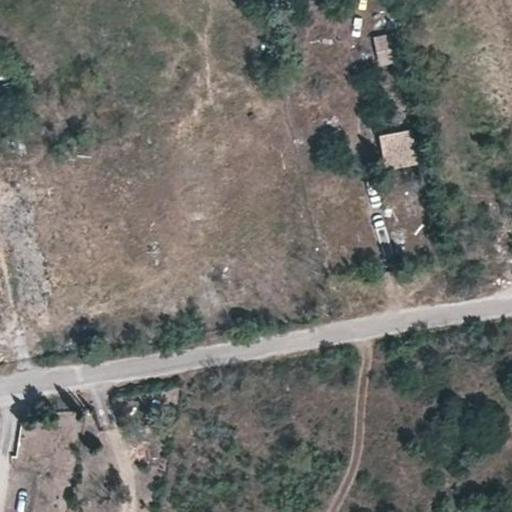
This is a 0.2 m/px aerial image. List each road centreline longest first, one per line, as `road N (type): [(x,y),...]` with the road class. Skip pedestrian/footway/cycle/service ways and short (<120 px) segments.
road 1 (unclassified): [(0,387),(511,303)]
road 2 (track): [(362,328),(369,352),(357,455),(334,511)]
